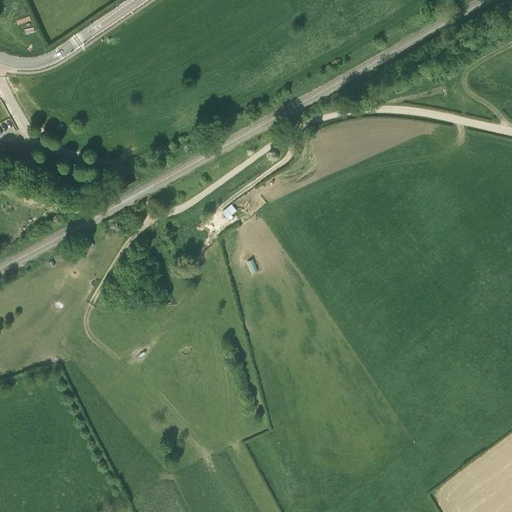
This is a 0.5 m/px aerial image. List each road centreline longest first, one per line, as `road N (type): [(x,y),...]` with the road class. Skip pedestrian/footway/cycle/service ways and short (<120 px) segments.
road 1 (unclassified): [(131,181),(153,212),(176,210),(307,123),(366,109),(511,132)]
road 2 (track): [(153,212),(85,323),(205,457)]
road 3 (unclassified): [(131,181),(119,166),(32,136),(0,77)]
road 4 (tertiary): [(0,59),(45,60),(138,0)]
